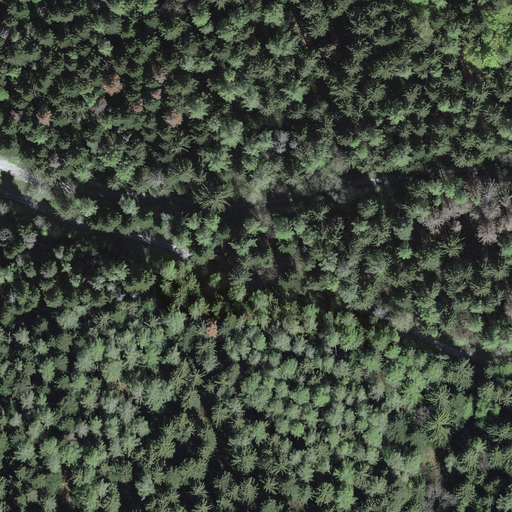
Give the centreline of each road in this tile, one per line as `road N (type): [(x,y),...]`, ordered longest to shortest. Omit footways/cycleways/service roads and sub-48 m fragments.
road 1 (track): [(511,365),(244,292),(0,193)]
road 2 (track): [(0,178),(11,165),(142,205),(240,212),(511,162)]
